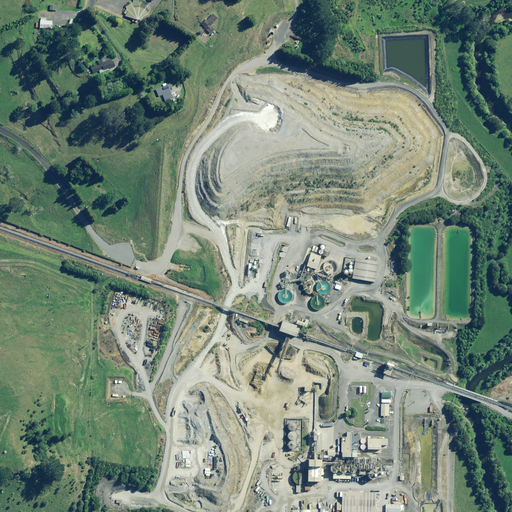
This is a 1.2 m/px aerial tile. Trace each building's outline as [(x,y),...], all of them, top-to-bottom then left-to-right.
[(125,16),(137,20),(139,19),(140,21),(143,19),(142,17),(151,13),(146,7),(148,5),(141,3),(141,2),(139,2),(138,0),(132,0),(133,2),(130,3),(130,4),(125,7),(126,9),(124,13),(126,14),(125,16)] [(217,18),(213,14),(207,20),(206,19),(201,25),(206,29),(205,29),(209,34),(214,29),(210,26),(217,18)] [(40,18),(39,28),(52,29),(53,21),(46,21),(46,18),(40,18)] [(107,60),(106,58),(97,61),(99,64),(90,67),(93,73),(99,71),(100,73),(108,70),(108,69),(115,66),(113,61),(110,63),(109,59),(107,60)] [(166,85),(165,83),(162,84),(163,87),(155,90),(158,97),(162,95),(165,102),(173,99),(170,91),(173,90),(170,84),(166,85)] [(317,292),(318,293),(313,291),(312,294),(315,296),(314,296),(313,296),(312,297),(311,298),(311,299),(310,300),(310,301),(310,303),(310,304),(310,305),(310,306),(311,307),(312,308),(313,309),(314,310),(316,310),(317,310),(318,310),(319,310),(320,309),(322,309),(322,308),(323,307),(324,305),(324,304),(324,303),(324,302),(324,300),(323,299),(323,298),(324,299),(325,296),(323,295),(324,295),(325,295),(327,294),(328,293),(329,292),(329,291),(330,290),(330,289),(330,288),(330,286),(330,285),(329,284),(329,283),(328,282),(327,281),(327,279),(329,279),(330,278),(328,277),(329,274),(330,274),(331,274),(332,274),(333,273),(334,273),(335,272),(336,271),(337,269),(337,268),(337,267),(337,266),(337,264),(336,263),(335,262),(335,261),(334,261),(332,260),(331,260),(330,260),(329,260),(327,260),(326,260),(325,261),(324,262),(323,263),(323,264),(323,266),(322,267),(323,268),(323,269),(315,273),(314,273),(315,269),(316,270),(321,256),(310,253),(306,265),(304,264),(299,279),(289,280),(288,279),(287,279),(287,276),(288,276),(288,275),(289,275),(289,274),(289,273),(289,272),(288,271),(287,271),(286,271),(285,271),(284,272),(284,273),(284,274),(284,275),(285,275),(285,276),(285,279),(284,279),(284,280),(283,280),(283,281),(283,282),(279,284),(281,289),(285,287),(285,289),(284,289),(282,289),(281,290),(280,291),(279,291),(279,293),(278,294),(278,295),(277,296),(278,297),(278,299),(278,300),(279,301),(280,302),(281,303),(282,303),(283,303),(285,304),(286,303),(287,303),(288,303),(289,302),(290,301),(291,300),(292,299),(292,298),(292,296),(292,295),(292,294),(291,293),(290,292),(290,291),(289,290),(287,289),(287,286),(287,285),(288,285),(289,284),(290,283),(300,281),(300,282),(301,283),(302,283),(303,283),(304,283),(304,282),(305,281),(308,282),(307,283),(308,284),(308,285),(309,285),(310,286),(311,286),(311,285),(312,285),(312,284),(313,284),(313,283),(313,282),(312,282),(312,281),(311,281),(313,274),(314,274),(318,282),(317,283),(317,284),(316,285),(316,286),(316,288),(316,289),(316,290),(317,291),(317,292)] [(371,283),(375,264),(353,259),(349,279),(371,283)] [(299,327),(282,321),(278,331),(295,337),(299,327)] [(393,365),(386,363),(382,374),(389,377),(393,365)] [(380,416),(383,416),(383,417),(385,417),(385,416),(389,416),(389,405),(381,404),(380,416)] [(287,428),(288,429),(288,430),(289,430),(289,431),(290,431),(291,431),(292,431),(293,431),(294,431),(295,430),(295,429),(296,429),(296,428),(296,427),(296,426),(296,425),(295,424),(294,423),(293,422),(292,422),(291,422),(290,422),(289,423),(288,424),(287,425),(287,426),(287,427),(287,428)] [(287,438),(288,438),(289,439),(289,440),(290,440),(291,441),(292,441),(293,440),(294,440),(295,439),(296,438),(296,437),(296,436),(296,435),(296,434),(295,433),(294,432),(293,432),(292,431),(291,431),(291,432),(290,432),(289,432),(289,433),(288,433),(288,434),(287,435),(287,436),(287,437),(287,438)] [(355,453),(350,452),(351,433),(346,433),(346,437),(341,437),(341,457),(355,457),(355,453)] [(387,445),(387,439),(367,439),(367,450),(380,450),(380,445),(387,445)] [(287,447),(287,448),(288,449),(289,450),(290,450),(291,450),(292,450),(293,450),(294,449),(295,448),(296,447),(296,446),(296,445),(296,444),(295,443),(295,442),(294,442),(293,442),(293,441),(292,441),(291,441),(290,441),(289,442),(288,442),(288,443),(287,443),(287,444),(287,445),(287,446),(287,447)] [(308,459),(307,467),(307,481),(319,482),(320,481),(323,481),(323,477),(320,477),(320,475),(323,475),(323,469),(329,469),(329,470),(329,471),(329,472),(330,473),(331,474),(332,474),(333,474),(333,479),(350,479),(351,478),(363,478),(366,476),(368,476),(368,477),(369,478),(370,479),(371,479),(372,479),(373,479),(374,479),(375,478),(376,477),(379,474),(379,475),(380,475),(381,475),(382,475),(383,475),(383,474),(384,473),(384,472),(383,471),(383,470),(382,470),(382,467),(379,466),(379,460),(380,460),(380,459),(380,458),(379,458),(378,458),(357,458),(354,458),(354,459),(333,459),(333,460),(331,460),(332,456),(334,456),(334,448),(329,448),(329,450),(327,450),(327,454),(321,453),(319,455),(318,460),(308,459)] [(300,493),(300,485),(302,485),(303,484),(304,483),(305,483),(305,481),(306,480),(306,479),(306,478),(306,477),(306,475),(305,474),(305,473),(304,472),(303,472),(302,471),(300,471),(299,471),(298,471),(297,471),(295,472),(294,472),(294,473),(293,474),(292,475),(292,477),(292,478),(292,479),(292,480),(293,481),(294,482),(294,483),(295,484),(296,484),(296,492),(300,493)] [(359,492),(336,492),(336,497),(342,497),(342,505),(336,505),(336,510),(341,510),(341,511),(374,511),(375,492),(363,492),(363,491),(359,491),(359,492)]
